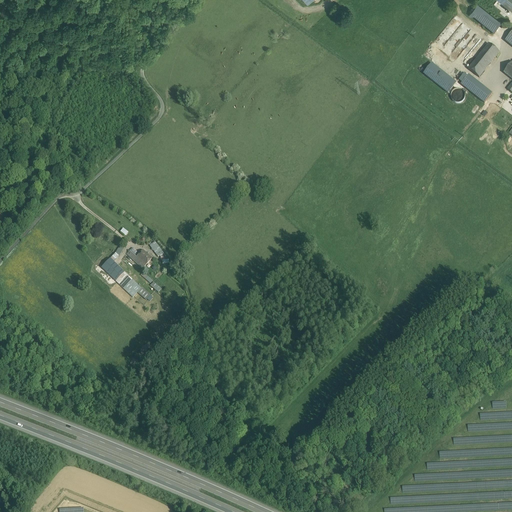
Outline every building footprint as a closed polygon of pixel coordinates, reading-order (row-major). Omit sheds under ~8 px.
[(511,0),(499,0),(511,10),(511,0)] [(502,25),(476,4),(468,14),(494,35),(502,25)] [(457,29),(463,23),(455,16),(450,23),(457,29)] [(464,63),(482,37),(462,24),(444,49),(464,63)] [(500,53),(489,44),(468,70),(479,78),(500,53)] [(456,84),(432,65),(424,75),(448,94),(456,84)] [(492,94),(469,75),(461,85),(485,104),(492,94)] [(465,99),(465,97),(465,94),(463,92),(461,90),(458,90),(455,90),(453,92),(452,94),(451,97),(452,99),(453,102),(456,103),(458,104),(461,103),(463,102),(465,99)] [(163,253),(155,242),(150,246),(158,257),(160,256),(163,253)] [(121,245),(115,254),(119,256),(125,248),(121,245)] [(152,259),(143,250),(136,257),(130,251),(127,255),(142,269),(152,259)] [(115,254),(110,259),(113,262),(119,256),(115,254)] [(110,259),(101,268),(116,282),(124,273),(113,262),(110,259)] [(124,273),(116,282),(121,287),(129,278),(124,273)] [(150,283),(152,280),(146,275),(143,278),(150,283)] [(137,285),(129,278),(121,287),(128,294),(137,285)] [(161,289),(153,283),(150,286),(158,293),(161,289)] [(137,285),(128,294),(133,298),(137,293),(141,289),(137,285)] [(145,291),(141,296),(146,300),(150,296),(145,291)]
